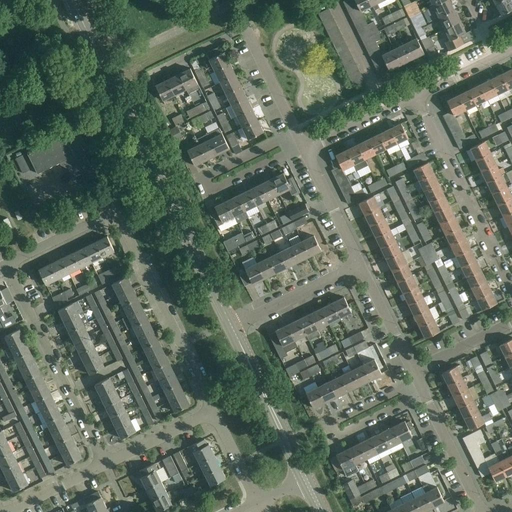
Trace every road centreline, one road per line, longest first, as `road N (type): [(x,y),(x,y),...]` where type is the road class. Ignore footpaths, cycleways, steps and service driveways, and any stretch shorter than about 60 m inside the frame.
road 1 (tertiary): [(230,325),(71,0)]
road 2 (residential): [(302,145),(206,191),(200,178),(296,132)]
road 3 (residential): [(149,73),(244,25),(296,132)]
road 4 (residential): [(213,411),(122,224),(109,215)]
road 5 (residential): [(104,464),(5,265)]
road 6 (residential): [(511,293),(416,95)]
road 7 (residential): [(422,392),(333,436),(328,426),(417,380)]
road 8 (tertiary): [(305,479),(230,325)]
road 9 (residential): [(230,325),(361,266)]
road 10 (residential): [(422,392),(480,511)]
road 11 (residential): [(304,149),(361,266)]
road 12 (residential): [(387,109),(332,0)]
road 13 (residential): [(104,464),(213,411)]
